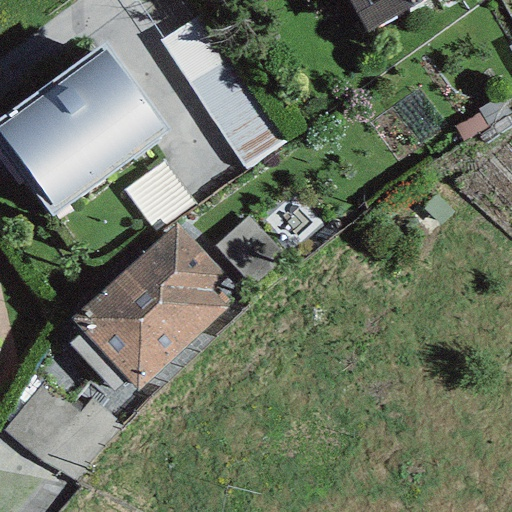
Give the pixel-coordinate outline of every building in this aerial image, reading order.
[(244,0),(213,0),(228,16),(244,0)] [(415,0),(349,0),(365,28),(415,0)] [(104,37),(0,114),(0,144),(51,213),(170,126),(104,37)] [(286,136),(232,65),(194,94),(249,165),(286,136)] [(170,152),(130,172),(152,216),(192,197),(170,152)] [(225,276),(175,221),(71,316),(136,388),(226,307),(210,289),(225,276)] [(41,383),(0,437),(0,445),(64,494),(120,420),(89,397),(79,411),(41,383)]
